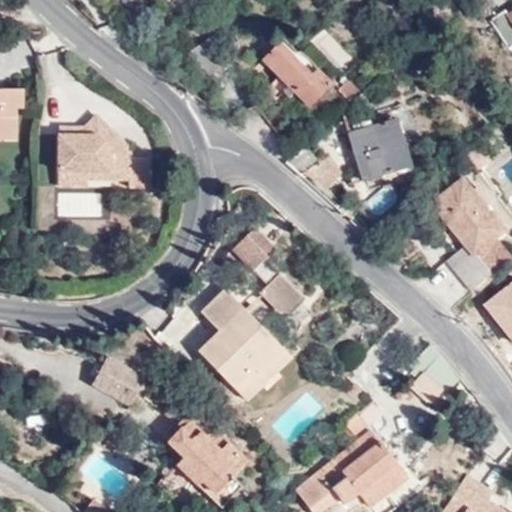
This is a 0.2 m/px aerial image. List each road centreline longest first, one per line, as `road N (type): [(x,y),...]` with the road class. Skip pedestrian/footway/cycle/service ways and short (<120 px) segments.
road 1 (residential): [(195,151),(245,158),(434,321),(511,413)]
road 2 (tertiary): [(195,151),(199,216),(188,248),(152,293),(126,309),(87,316),(0,310)]
road 3 (tertiary): [(41,0),(163,98),(195,151)]
